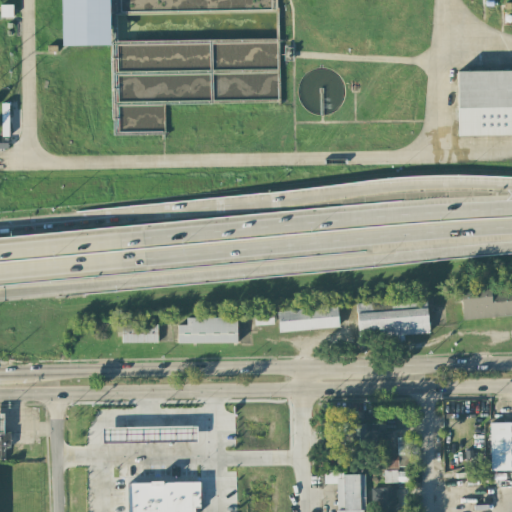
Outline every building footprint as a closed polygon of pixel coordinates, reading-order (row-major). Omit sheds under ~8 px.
[(60,0),(62,46),(110,45),(108,0),(60,0)] [(12,5),(0,4),(0,16),(12,17),(12,5)] [(511,70),(456,72),(457,136),(511,135),(511,70)] [(462,320),(511,316),(511,287),(460,291),(462,320)] [(276,312),(279,333),(339,327),(336,306),(276,312)] [(273,325),(272,311),(255,312),(255,325),(273,325)] [(177,344),(237,343),(236,317),(186,318),(186,325),(177,325),(177,344)] [(157,342),(157,323),(121,324),(121,343),(157,342)] [(511,422),(489,423),(490,471),(511,470),(511,422)] [(196,426),(101,428),(101,444),(196,442),(196,426)] [(0,435),(2,435),(10,435),(10,450),(4,450),(4,466),(0,466),(0,435)] [(396,454),(408,454),(408,437),(396,437),(396,454)] [(383,454),(383,469),(397,469),(397,454),(383,454)] [(408,455),(398,456),(398,467),(408,466),(408,455)] [(362,511),(360,511),(359,490),(364,490),(364,474),(341,475),(341,470),(324,470),(324,484),(336,484),(336,511),(362,511)] [(383,471),(383,483),(408,482),(407,471),(383,471)] [(199,483),(128,482),(128,511),(194,511),(194,507),(199,507),(199,483)] [(395,511),(396,488),(379,488),(378,511),(395,511)]
